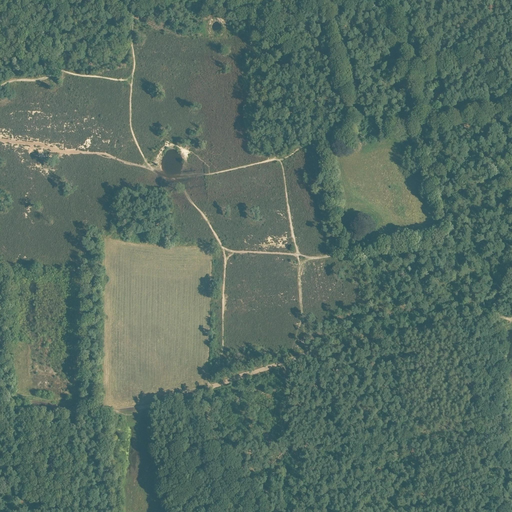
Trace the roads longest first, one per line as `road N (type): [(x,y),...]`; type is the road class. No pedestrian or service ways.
road 1 (track): [(0,400),(130,412),(310,354)]
road 2 (track): [(511,318),(457,318),(310,354)]
